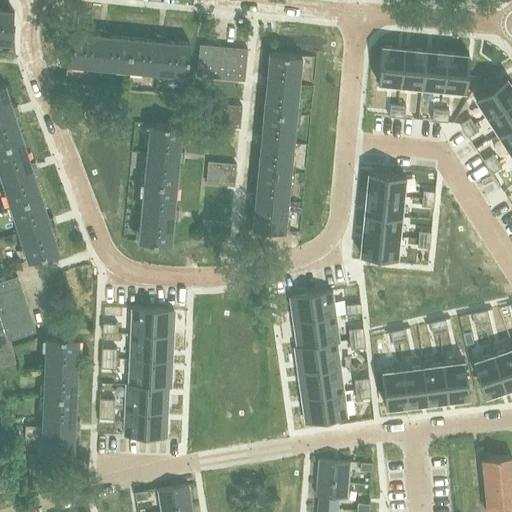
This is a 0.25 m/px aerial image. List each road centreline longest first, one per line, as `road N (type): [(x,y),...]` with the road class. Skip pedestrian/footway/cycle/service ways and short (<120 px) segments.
road 1 (residential): [(19,511),(237,455),(511,418)]
road 2 (residential): [(201,278),(122,268),(102,251),(32,56),(35,0)]
road 3 (residential): [(201,278),(293,260),(335,236),(361,12)]
road 4 (residential): [(511,23),(361,12)]
road 5 (residential): [(361,12),(228,0)]
